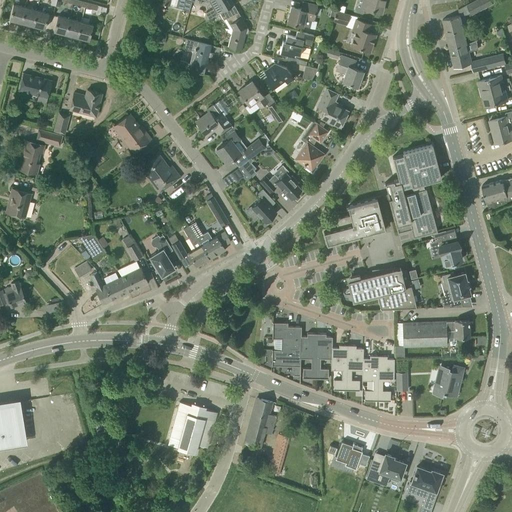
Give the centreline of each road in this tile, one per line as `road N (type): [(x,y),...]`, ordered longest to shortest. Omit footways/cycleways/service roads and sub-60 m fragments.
road 1 (tertiary): [(499,320),(448,126),(431,93)]
road 2 (secondary): [(422,429),(378,422),(250,374)]
road 3 (residential): [(379,121),(312,201),(258,249)]
road 4 (secondary): [(0,360),(60,343),(164,344)]
road 5 (residential): [(212,183),(148,94),(103,73)]
road 6 (unclassified): [(197,511),(222,468),(250,374)]
road 7 (residential): [(258,249),(195,289),(174,312),(164,344)]
